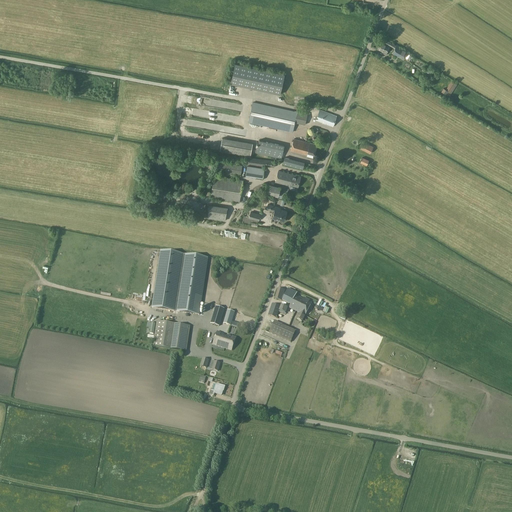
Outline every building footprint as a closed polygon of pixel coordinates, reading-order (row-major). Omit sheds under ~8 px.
[(407,52),(391,43),(387,41),(385,44),(381,42),(378,50),(386,54),(390,46),(395,48),(392,53),(403,59),(407,52)] [(231,84),(280,95),(285,75),(235,63),(231,84)] [(444,88),(442,91),(449,97),(457,85),(451,81),(446,90),(444,88)] [(253,102),(248,122),(293,132),(295,123),(305,125),(308,114),(297,111),(297,112),(294,111),(253,102)] [(332,127),(336,116),(319,110),(316,120),(332,127)] [(250,157),(252,143),(222,138),(220,151),(250,157)] [(310,143),(294,139),(291,151),(307,155),(307,156),(314,157),(317,144),(310,142),(310,143)] [(281,158),(284,146),(259,140),(256,153),(281,158)] [(360,148),(370,153),(374,146),(363,141),(360,148)] [(274,168),(275,161),(246,157),(246,159),(245,164),(274,168)] [(363,157),(360,162),(367,165),(369,160),(363,157)] [(302,170),(304,163),(284,158),(282,165),(302,170)] [(240,175),(242,166),(217,162),(215,172),(240,175)] [(262,179),(264,169),(247,166),(245,176),(262,179)] [(298,188),(301,176),(293,174),(278,170),(275,182),(290,186),(298,188)] [(239,203),(242,181),(214,176),(210,198),(239,203)] [(205,191),(209,183),(206,181),(203,187),(201,186),(200,189),(205,191)] [(225,221),(227,208),(209,205),(207,218),(225,221)] [(281,208),(268,205),(266,210),(275,212),(272,219),(284,223),(287,212),(280,210),(281,208)] [(258,221),(260,215),(250,212),(248,218),(258,221)] [(152,309),(200,316),(209,259),(161,252),(152,309)] [(282,301),(285,290),(278,288),(274,299),(282,301)] [(291,305),(289,308),(300,313),(300,314),(299,313),(298,315),(299,315),(297,319),(302,322),(305,315),(310,306),(311,304),(295,296),(297,293),(288,288),(282,301),(291,305)] [(280,307),(272,304),(272,305),(268,315),(276,318),(278,311),(285,314),(287,308),(280,305),(280,307)] [(224,309),(215,306),(212,316),(213,316),(212,320),(211,320),(210,324),(219,326),(224,309)] [(227,310),(223,324),(230,326),(235,312),(228,310),(227,310)] [(153,347),(186,352),(190,326),(157,321),(153,347)] [(290,343),(295,331),(282,326),(274,322),(269,333),(290,343)] [(236,337),(232,336),(232,337),(231,337),(231,336),(227,335),(227,336),(225,335),(225,334),(221,333),(221,332),(217,331),(215,336),(212,345),(216,347),(216,346),(217,346),(228,349),(227,350),(232,351),(233,346),(234,347),(236,337)] [(206,368),(209,360),(203,358),(200,365),(206,368)] [(209,369),(218,372),(221,363),(213,361),(212,360),(209,369)] [(216,385),(214,384),(212,389),(211,389),(209,394),(213,396),(214,393),(221,396),(223,391),(225,387),(216,384),(216,385)]
